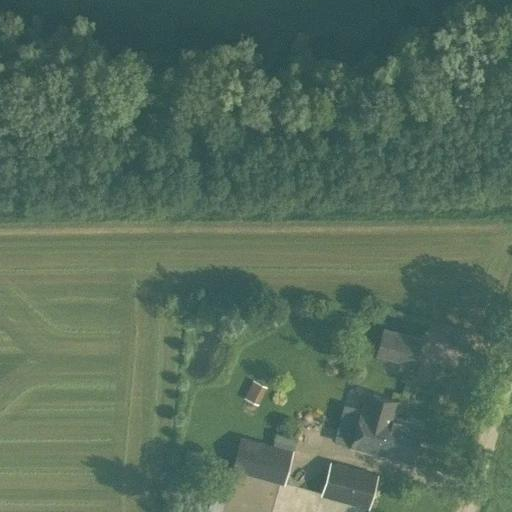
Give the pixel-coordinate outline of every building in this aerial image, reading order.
[(420,337),(383,327),(376,354),(413,364),(420,337)] [(266,387),(252,380),(243,398),(257,405),(266,387)] [(350,446),(411,463),(421,424),(394,417),(398,401),(365,392),(361,408),(360,408),(350,446)] [(240,435),(230,471),(283,485),(295,438),(275,433),(271,444),(240,435)] [(321,495),(367,508),(376,474),(330,461),(321,495)]
